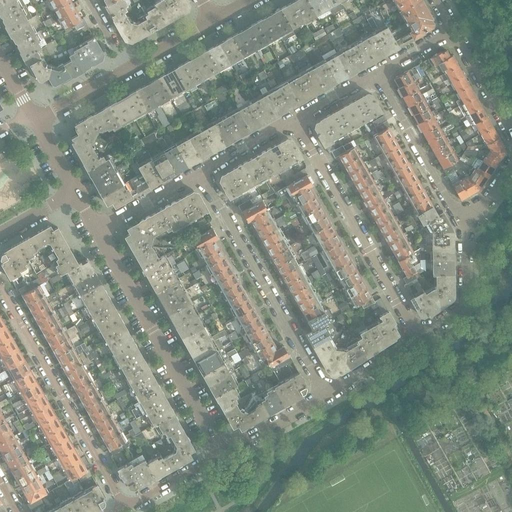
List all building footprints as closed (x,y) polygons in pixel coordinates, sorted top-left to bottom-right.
[(32,18),(21,0),(1,0),(0,1),(0,14),(9,30),(28,20),(32,18)] [(40,13),(36,6),(33,0),(32,0),(29,2),(36,15),(40,13)] [(81,19),(69,0),(48,0),(57,14),(53,16),(44,21),(49,30),(52,28),(50,25),(60,20),(65,29),(69,26),(81,20),(81,19)] [(127,9),(126,5),(127,4),(124,0),(114,0),(107,4),(105,5),(121,33),(125,40),(128,40),(133,23),(130,22),(124,11),(127,9)] [(186,10),(188,4),(185,0),(162,0),(155,4),(156,6),(166,22),(186,10)] [(292,29),(316,15),(307,0),(296,0),(280,9),(292,29)] [(340,2),(339,0),(307,0),(316,15),(328,9),(331,15),(344,8),(340,2)] [(394,0),(400,10),(417,0),(394,0)] [(428,13),(427,9),(426,10),(420,0),(417,0),(400,10),(411,30),(410,31),(410,32),(413,37),(423,32),(422,31),(431,26),(432,23),(430,19),(431,18),(428,13)] [(368,10),(365,5),(359,8),(362,14),(368,10)] [(166,22),(156,6),(147,11),(148,13),(145,15),(147,18),(137,24),(133,23),(128,40),(131,41),(137,38),(138,38),(166,22)] [(267,43),(292,29),(280,9),(256,23),(267,43)] [(385,9),(379,12),(383,19),(389,16),(385,9)] [(376,29),(369,17),(370,17),(368,12),(363,14),(365,18),(370,26),(372,31),(376,29)] [(44,21),(53,16),(51,13),(47,16),(45,13),(41,15),(44,21)] [(361,20),(365,18),(363,14),(352,21),(354,25),(362,21),(361,20)] [(88,27),(86,24),(82,18),(81,19),(81,20),(69,26),(72,31),(74,35),(88,27)] [(339,27),(348,22),(346,18),(337,23),(339,27)] [(39,40),(28,20),(9,30),(24,56),(40,47),(38,41),(39,40)] [(243,57),(267,43),(256,23),(232,36),(243,57)] [(335,30),(332,25),(324,29),(327,34),(335,30)] [(373,60),(413,37),(410,32),(395,41),(387,26),(362,40),(373,60)] [(310,34),(306,27),(302,29),(306,37),(310,34)] [(330,41),(342,34),(339,28),(326,35),(328,39),(330,41)] [(315,41),(326,35),(323,29),(312,35),(315,41)] [(316,46),(328,39),(326,35),(314,42),(316,46)] [(219,70),(243,57),(232,36),(208,50),(219,70)] [(101,59),(102,53),(93,37),(86,40),(87,42),(73,50),(74,52),(72,53),(69,55),(78,71),(101,59)] [(48,78),(48,79),(51,84),(54,85),(78,71),(69,55),(63,45),(57,47),(57,44),(55,40),(54,40),(41,47),(40,47),(24,56),(37,80),(41,81),(45,78),(46,77),(48,78)] [(349,74),(373,60),(362,40),(337,54),(349,74)] [(349,74),(337,54),(324,61),(314,43),(310,45),(320,63),(312,68),(323,88),(349,74)] [(293,45),(287,49),(291,54),(297,51),(293,45)] [(301,49),(295,53),(299,60),(305,56),(301,49)] [(195,84),(219,70),(208,50),(183,64),(195,84)] [(437,63),(450,56),(447,51),(445,51),(444,51),(442,51),(427,59),(432,67),(438,64),(437,63)] [(273,59),(269,52),(263,56),(266,62),(273,59)] [(452,55),(450,56),(437,63),(438,64),(442,71),(444,69),(446,73),(458,66),(452,55)] [(197,90),(194,84),(195,84),(183,64),(159,78),(170,98),(170,97),(174,103),(197,90)] [(464,76),(458,66),(446,73),(449,78),(444,81),(447,86),(452,83),(464,76)] [(299,102),(323,88),(312,68),(287,82),(299,102)] [(242,83),(254,76),(250,70),(245,73),(239,77),(242,83)] [(411,77),(411,75),(408,70),(395,78),(394,80),(398,87),(397,88),(398,88),(413,79),(414,81),(415,80),(412,76),(411,77)] [(434,79),(428,70),(425,72),(430,81),(434,79)] [(470,86),(464,76),(452,83),(457,93),(470,86)] [(146,111),(170,98),(159,78),(135,91),(146,111)] [(416,85),(416,84),(414,81),(413,79),(398,88),(403,97),(418,88),(419,90),(420,89),(417,85),(416,85)] [(274,116),(299,102),(287,82),(262,96),(274,116)] [(424,94),(423,94),(422,94),(421,94),(419,90),(418,88),(403,97),(407,106),(423,97),(424,98),(428,96),(434,92),(429,84),(425,86),(427,89),(423,92),(424,94)] [(476,96),(470,86),(457,93),(461,98),(456,101),(458,106),(476,96)] [(122,125),(146,111),(135,91),(111,105),(122,125)] [(226,99),(223,93),(217,97),(221,102),(226,99)] [(381,113),(371,94),(367,93),(347,105),(359,125),(381,113)] [(249,130),(274,116),(262,96),(238,110),(249,130)] [(481,107),(476,96),(458,106),(462,113),(464,112),(466,115),(481,107)] [(426,103),(425,101),(424,98),(423,97),(407,106),(412,114),(428,106),(428,107),(429,107),(427,103),(426,103)] [(213,106),(210,101),(206,103),(202,105),(204,108),(203,108),(205,111),(213,107),(213,106)] [(443,109),(439,101),(434,105),(437,112),(443,109)] [(122,125),(111,105),(82,121),(88,130),(87,132),(94,135),(97,131),(99,132),(106,128),(107,130),(112,128),(113,130),(122,125)] [(199,158),(224,144),(213,124),(203,129),(200,124),(196,116),(201,112),(204,117),(208,115),(205,111),(203,108),(204,108),(202,105),(190,112),(192,116),(200,131),(188,138),(199,158)] [(359,125),(347,105),(325,117),(337,138),(359,125)] [(430,110),(428,107),(428,106),(412,114),(417,123),(433,115),(433,116),(434,115),(432,111),(431,112),(430,110)] [(487,117),(481,107),(466,115),(465,116),(471,127),(475,124),(487,117)] [(224,144),(249,130),(238,110),(213,124),(224,144)] [(435,119),(433,116),(433,115),(417,123),(422,132),(438,124),(438,125),(439,124),(437,120),(436,121),(435,119)] [(390,126),(386,121),(383,116),(372,122),(375,127),(374,127),(377,133),(387,127),(390,126)] [(337,138),(325,117),(321,120),(317,122),(315,128),(318,133),(317,133),(324,145),(337,138)] [(493,127),(487,117),(475,124),(481,134),(493,127)] [(104,156),(105,150),(103,150),(107,143),(94,135),(87,132),(88,130),(82,121),(75,125),(76,127),(76,129),(79,134),(72,138),(74,141),(72,142),(87,169),(107,158),(115,154),(114,152),(105,158),(104,156)] [(175,129),(172,124),(166,127),(170,133),(175,129)] [(441,129),(440,128),(438,125),(438,124),(422,132),(427,141),(443,133),(443,134),(444,133),(442,129),(441,129)] [(382,154),(397,145),(387,127),(377,133),(372,136),(382,154)] [(498,137),(493,127),(481,134),(487,144),(498,137)] [(469,138),(464,130),(460,133),(464,140),(469,138)] [(148,144),(157,139),(153,133),(145,138),(141,140),(143,144),(146,148),(149,146),(148,144)] [(446,138),(445,137),(443,134),(443,133),(427,141),(432,150),(448,141),(448,142),(449,142),(447,138),(446,138)] [(124,149),(118,139),(117,139),(114,134),(111,135),(114,141),(121,151),(124,149)] [(356,145),(363,141),(361,137),(353,141),(356,145)] [(505,151),(502,145),(503,144),(498,137),(487,144),(490,150),(489,152),(500,159),(505,152),(505,151)] [(199,158),(188,138),(168,149),(162,139),(158,141),(164,152),(175,172),(199,158)] [(301,158),(294,144),(293,145),(291,141),(290,141),(287,140),(286,140),(280,143),(280,142),(265,151),(277,171),(301,158)] [(121,151),(114,141),(110,144),(115,147),(118,152),(121,151)] [(368,148),(364,142),(364,141),(359,144),(363,151),(368,148)] [(450,147),(448,142),(448,141),(432,150),(438,159),(453,151),(454,151),(452,147),(451,147),(450,147)] [(345,151),(353,147),(350,142),(343,147),(342,145),(331,152),(335,157),(339,155),(345,151)] [(392,171),(407,162),(397,145),(382,154),(392,171)] [(349,173),(364,164),(354,146),(353,147),(345,151),(339,155),(349,173)] [(0,158),(1,160),(12,154),(9,148),(0,152),(0,158)] [(277,171),(265,151),(242,164),(254,185),(277,171)] [(457,160),(458,158),(457,155),(456,156),(455,155),(453,151),(438,159),(443,168),(457,160)] [(150,186),(175,172),(164,152),(138,166),(142,173),(150,186)] [(494,169),(500,159),(489,152),(486,157),(485,156),(482,161),(494,169)] [(122,184),(115,171),(107,158),(87,169),(102,196),(122,184)] [(487,178),(494,169),(482,161),(478,166),(475,164),(472,168),(473,168),(487,178)] [(417,180),(413,173),(407,162),(392,171),(402,189),(417,180)] [(460,168),(461,167),(457,163),(451,166),(454,171),(460,168)] [(248,193),(246,189),(254,185),(242,164),(228,172),(223,175),(222,177),(221,180),(221,181),(223,184),(222,185),(230,198),(237,194),(243,204),(239,206),(242,211),(253,205),(249,199),(247,201),(244,196),(248,193)] [(359,190),(374,182),(364,164),(349,173),(359,190)] [(454,171),(451,166),(444,170),(447,175),(454,171)] [(480,189),(487,178),(473,168),(468,175),(480,189)] [(296,180),(306,175),(303,169),(295,174),(293,175),(293,176),(296,180)] [(384,176),(380,170),(378,171),(376,170),(371,173),(375,181),(384,176)] [(150,186),(142,173),(129,180),(136,191),(137,193),(150,186)] [(480,189),(468,175),(466,174),(464,175),(465,177),(459,180),(468,196),(480,189)] [(292,196),(308,186),(312,184),(306,175),(296,180),(286,186),(274,193),(280,202),(284,200),(289,197),(290,197),(292,196)] [(286,186),(296,180),(293,176),(284,182),(286,186)] [(412,206),(427,197),(417,180),(402,189),(412,206)] [(468,196),(459,180),(452,184),(460,200),(468,196)] [(275,192),(284,186),(281,182),(272,187),(275,192)] [(384,199),(374,182),(359,190),(369,208),(384,199)] [(115,206),(137,193),(136,191),(134,191),(130,193),(124,183),(122,184),(102,196),(107,203),(112,200),(115,206)] [(319,205),(308,186),(292,196),(302,214),(319,205)] [(393,194),(390,189),(383,193),(386,198),(393,194)] [(403,195),(400,190),(394,193),(397,199),(403,195)] [(181,225),(207,210),(200,197),(199,197),(198,195),(196,194),(197,194),(193,193),(191,193),(185,196),(170,204),(181,225)] [(427,221),(437,215),(427,197),(412,206),(422,223),(427,221)] [(269,209),(263,199),(253,205),(242,211),(247,221),(251,219),(268,210),(269,209)] [(393,216),(384,199),(369,208),(378,225),(393,216)] [(290,208),(285,200),(281,203),(285,210),(290,208)] [(181,225),(170,204),(139,222),(144,231),(153,234),(155,234),(166,228),(167,230),(172,227),(173,229),(181,225)] [(329,223),(319,205),(302,214),(302,215),(297,217),(302,224),(306,221),(312,233),(329,223)] [(414,216),(409,208),(403,211),(408,219),(414,216)] [(278,228),(290,221),(286,214),(274,220),(268,210),(251,219),(261,237),(278,228)] [(452,245),(452,232),(451,231),(451,228),(442,212),(437,215),(427,221),(430,226),(424,229),(427,233),(432,231),(432,245),(452,245)] [(403,234),(393,216),(378,225),(388,242),(403,234)] [(207,222),(204,218),(196,222),(199,227),(207,222)] [(299,224),(296,218),(290,221),(294,227),(299,224)] [(149,246),(152,235),(153,234),(144,231),(139,222),(128,228),(131,233),(125,236),(143,268),(159,259),(159,258),(152,247),(149,246)] [(201,234),(212,228),(209,222),(207,222),(199,227),(198,228),(199,230),(201,234)] [(339,242),(329,223),(312,233),(323,251),(339,242)] [(51,237),(60,232),(57,227),(52,230),(50,225),(19,243),(27,258),(34,254),(33,252),(38,249),(37,247),(45,242),(50,243),(51,237)] [(298,239),(291,226),(284,230),(291,243),(298,239)] [(197,249),(214,239),(217,237),(212,228),(201,234),(190,240),(181,246),(186,255),(197,249)] [(289,246),(278,228),(261,237),(272,256),(289,246)] [(190,240),(201,234),(199,230),(188,237),(190,240)] [(77,264),(60,232),(51,237),(50,243),(57,256),(58,257),(55,259),(57,264),(55,265),(57,268),(56,269),(59,275),(61,275),(66,271),(77,264)] [(180,246),(173,233),(170,235),(172,240),(176,245),(180,246)] [(413,251),(403,234),(388,242),(398,260),(413,251)] [(224,256),(214,239),(197,249),(207,266),(224,256)] [(350,260),(339,242),(323,251),(333,270),(350,260)] [(26,266),(24,263),(29,261),(27,258),(19,243),(4,251),(4,252),(1,254),(0,257),(0,258),(1,261),(0,261),(10,278),(20,272),(19,270),(26,266)] [(453,273),(452,245),(432,245),(433,274),(435,274),(453,273)] [(299,264),(289,246),(272,256),(282,274),(299,264)] [(316,255),(312,248),(307,251),(311,258),(316,255)] [(310,258),(306,251),(300,255),(304,262),(310,258)] [(416,271),(410,260),(412,258),(411,256),(414,254),(413,251),(398,260),(407,276),(413,273),(416,271)] [(177,279),(164,256),(163,255),(159,258),(159,259),(143,268),(156,291),(177,279)] [(233,273),(224,256),(207,266),(217,283),(233,273)] [(45,260),(42,262),(45,268),(48,266),(51,263),(47,257),(46,258),(45,260)] [(93,271),(86,259),(77,264),(66,271),(73,283),(93,271)] [(360,278),(350,260),(333,270),(343,288),(360,278)] [(42,262),(42,261),(33,266),(37,273),(44,269),(45,268),(42,262)] [(187,267),(183,261),(177,265),(181,271),(187,267)] [(309,283),(299,264),(282,274),(292,292),(309,283)] [(202,277),(198,270),(192,274),(196,280),(202,277)] [(320,276),(316,270),(311,274),(314,280),(320,276)] [(107,295),(93,271),(73,283),(86,306),(107,295)] [(333,279),(329,272),(322,277),(326,283),(333,279)] [(44,279),(40,273),(37,276),(42,284),(49,281),(50,280),(48,277),(44,279)] [(243,290),(233,273),(217,283),(226,300),(243,290)] [(416,278),(413,273),(407,276),(403,278),(406,283),(416,278)] [(453,294),(453,273),(435,274),(435,283),(434,286),(433,287),(424,292),(434,311),(451,299),(451,297),(452,294),(453,294)] [(53,284),(63,278),(61,275),(59,275),(50,280),(49,281),(52,286),(54,284),(53,284)] [(370,296),(360,278),(343,288),(353,305),(354,306),(360,302),(370,296)] [(434,311),(424,292),(423,290),(413,296),(411,292),(412,291),(409,287),(412,285),(414,287),(419,284),(416,279),(416,278),(406,283),(404,284),(403,285),(404,286),(418,312),(419,313),(420,314),(423,316),(424,315),(424,316),(427,314),(428,315),(429,315),(434,311)] [(32,289),(26,279),(24,280),(26,285),(24,286),(22,282),(14,286),(17,291),(19,290),(22,295),(32,289),(32,288),(32,289)] [(190,303),(183,291),(177,279),(156,291),(169,314),(190,303)] [(320,301),(309,283),(292,292),(303,311),(320,301)] [(47,304),(37,287),(37,286),(32,288),(32,289),(22,295),(23,297),(23,298),(25,300),(25,301),(28,306),(29,307),(30,309),(31,310),(32,312),(47,304)] [(252,307),(243,290),(226,300),(236,317),(252,307)] [(120,318),(107,295),(86,306),(99,330),(120,318)] [(374,303),(374,302),(370,296),(360,302),(363,308),(363,309),(372,304),(374,303)] [(387,311),(380,298),(374,302),(374,303),(372,304),(375,309),(378,307),(382,313),(387,311)] [(333,317),(328,309),(325,311),(320,301),(303,311),(313,329),(323,323),(329,319),(333,317)] [(349,308),(345,301),(338,305),(342,312),(349,308)] [(74,314),(67,302),(63,304),(64,307),(68,314),(69,316),(74,314)] [(203,326),(190,303),(169,314),(182,338),(203,326)] [(65,316),(68,314),(64,307),(61,309),(60,309),(52,313),(47,304),(32,312),(33,314),(33,315),(34,317),(35,318),(38,323),(38,324),(39,326),(40,327),(42,329),(57,321),(65,317),(65,316)] [(262,324),(252,307),(236,317),(245,334),(262,324)] [(394,322),(388,311),(380,316),(382,320),(378,322),(389,341),(394,338),(394,336),(397,334),(392,323),(394,322)] [(79,318),(76,312),(74,314),(69,316),(73,322),(79,318)] [(217,318),(214,313),(211,315),(212,317),(204,322),(206,325),(213,321),(217,318)] [(345,322),(341,314),(336,316),(340,324),(345,322)] [(226,323),(222,316),(218,318),(222,325),(226,323)] [(83,323),(80,318),(79,318),(73,322),(76,327),(83,323)] [(133,342),(120,318),(99,330),(113,354),(133,342)] [(224,330),(217,318),(213,321),(219,332),(224,330)] [(334,348),(328,337),(337,332),(329,319),(323,323),(313,329),(306,333),(323,362),(332,357),(331,355),(335,348),(334,348)] [(61,329),(57,321),(42,329),(43,331),(43,332),(44,334),(45,335),(48,340),(48,341),(49,344),(50,344),(51,347),(67,338),(78,332),(74,326),(67,330),(65,327),(61,329)] [(366,356),(389,341),(378,322),(359,333),(361,337),(357,340),(358,343),(366,356)] [(272,341),(262,324),(245,334),(255,351),(272,341)] [(0,343),(11,337),(9,334),(5,326),(0,329),(0,343)] [(217,340),(226,335),(224,330),(219,332),(210,337),(203,326),(182,338),(196,362),(217,350),(221,347),(217,340)] [(238,338),(234,332),(227,336),(231,342),(238,338)] [(18,349),(15,345),(11,337),(0,343),(0,354),(2,357),(18,349)] [(76,355),(72,347),(67,338),(51,347),(52,348),(52,349),(54,352),(58,358),(58,359),(59,361),(60,361),(61,364),(76,355)] [(288,354),(283,346),(276,350),(272,341),(255,351),(260,359),(258,361),(263,369),(268,366),(270,364),(288,354)] [(147,366),(140,354),(133,342),(113,354),(126,378),(147,366)] [(341,372),(366,356),(358,343),(354,345),(352,342),(346,345),(346,344),(337,343),(335,348),(331,355),(332,357),(323,362),(327,369),(327,370),(328,370),(330,374),(334,375),(340,371),(340,372),(341,371),(341,372)] [(87,349),(86,347),(84,343),(76,348),(79,354),(87,349)] [(24,360),(21,355),(18,349),(2,357),(8,369),(24,360)] [(93,359),(89,352),(88,349),(84,352),(89,361),(93,359)] [(101,361),(94,349),(89,352),(93,359),(96,364),(99,362),(101,361)] [(228,358),(237,353),(234,349),(226,354),(228,358)] [(249,354),(246,349),(238,354),(241,359),(249,354)] [(230,373),(223,361),(217,350),(196,362),(209,385),(230,373)] [(231,362),(239,357),(237,353),(228,358),(231,362)] [(293,375),(286,363),(292,360),(288,354),(270,364),(268,366),(271,372),(273,371),(280,382),(293,375)] [(86,372),(76,355),(61,364),(62,366),(62,367),(63,369),(64,369),(67,375),(67,376),(68,378),(69,378),(70,381),(86,372)] [(30,371),(28,367),(24,360),(8,369),(14,380),(30,371)] [(99,362),(96,364),(102,376),(106,373),(99,362)] [(160,390),(154,378),(147,366),(126,378),(123,380),(128,389),(119,393),(117,393),(114,395),(116,399),(120,397),(133,390),(139,401),(160,390)] [(36,381),(34,378),(30,371),(14,380),(21,391),(36,381)] [(96,390),(86,372),(70,381),(72,383),(72,384),(73,386),(74,386),(77,392),(77,393),(78,395),(79,396),(80,398),(96,390)] [(302,394),(305,392),(306,387),(305,385),(305,384),(298,372),(293,375),(280,382),(272,387),(283,405),(302,394)] [(234,386),(236,384),(230,373),(209,385),(224,411),(231,407),(230,405),(237,401),(235,398),(237,397),(235,394),(238,392),(234,386)] [(107,383),(104,379),(103,376),(98,379),(102,386),(107,383)] [(42,392),(40,389),(36,381),(21,391),(25,398),(21,401),(23,404),(27,402),(27,401),(42,392)] [(247,426),(283,405),(272,387),(265,391),(267,393),(263,396),(265,398),(260,401),(261,402),(257,405),(254,402),(248,409),(249,411),(249,412),(246,413),(243,412),(241,415),(247,426)] [(105,406),(96,390),(80,398),(81,400),(81,401),(83,403),(83,404),(87,409),(87,410),(88,412),(89,413),(90,415),(105,406)] [(173,413),(160,390),(139,401),(152,424),(153,424),(173,413)] [(33,413),(49,404),(42,392),(27,401),(27,402),(30,407),(24,411),(25,412),(23,413),(22,412),(17,415),(20,420),(33,413)] [(126,408),(120,397),(116,399),(118,403),(122,410),(126,408)] [(0,409),(2,408),(1,407),(8,403),(6,399),(0,402),(0,409)] [(247,426),(241,415),(243,412),(239,410),(235,403),(237,402),(237,401),(230,405),(231,407),(224,411),(233,427),(238,424),(241,429),(247,426)] [(40,424),(55,415),(49,404),(33,413),(37,420),(28,425),(27,423),(23,426),(26,432),(29,430),(40,424)] [(115,424),(105,407),(105,406),(90,415),(91,417),(91,418),(92,420),(93,421),(96,426),(96,427),(98,429),(98,430),(100,432),(115,424)] [(142,416),(137,407),(131,411),(136,419),(142,416)] [(193,449),(173,413),(153,424),(161,439),(169,434),(176,447),(176,448),(188,452),(193,449)] [(61,426),(55,415),(40,424),(46,435),(61,426)] [(0,432),(10,427),(8,424),(11,422),(8,417),(5,419),(0,421),(0,432)] [(129,423),(126,418),(123,420),(119,422),(122,427),(129,423)] [(141,432),(134,421),(130,423),(136,434),(141,432)] [(23,430),(19,423),(14,425),(19,433),(23,430)] [(123,438),(115,424),(100,432),(101,434),(101,435),(102,437),(103,438),(106,443),(106,444),(107,447),(108,447),(109,449),(123,442),(124,442),(136,435),(132,429),(128,432),(129,434),(123,438)] [(67,436),(65,433),(61,426),(46,435),(52,446),(67,436)] [(0,443),(15,436),(10,427),(0,432),(0,443)] [(147,441),(141,432),(133,437),(147,441)] [(2,453),(28,438),(27,436),(19,441),(16,435),(15,436),(0,443),(0,450),(2,453)] [(74,448),(72,446),(67,436),(52,446),(58,457),(74,448)] [(23,452),(21,448),(23,447),(22,445),(29,441),(28,438),(2,453),(4,456),(3,457),(6,462),(23,452)] [(120,444),(124,442),(123,442),(109,449),(109,450),(112,455),(122,450),(120,444)] [(129,447),(126,442),(120,445),(123,450),(129,447)] [(80,459),(74,448),(58,457),(65,468),(72,464),(80,459)] [(155,477),(191,457),(188,452),(176,448),(175,452),(163,459),(161,456),(161,457),(159,453),(146,460),(155,477)] [(11,469),(29,459),(30,458),(29,455),(26,456),(23,452),(6,462),(8,467),(10,466),(11,469)] [(15,478),(33,468),(31,464),(32,464),(29,459),(11,469),(13,472),(12,473),(15,478)] [(86,470),(80,459),(72,464),(65,468),(71,479),(75,477),(86,470)] [(155,477),(146,460),(145,459),(132,466),(132,465),(131,463),(124,467),(123,465),(117,469),(126,484),(127,484),(129,487),(134,489),(137,487),(137,488),(155,477)] [(21,486),(46,471),(44,467),(35,472),(33,468),(15,478),(18,483),(19,482),(21,486)] [(80,482),(91,475),(88,469),(86,470),(75,477),(76,477),(77,476),(80,482)] [(42,484),(40,480),(42,479),(40,477),(47,473),(46,471),(21,486),(22,489),(21,489),(24,495),(42,484)] [(66,487),(75,482),(80,490),(82,489),(80,484),(78,482),(76,477),(75,477),(71,479),(64,484),(66,487)] [(40,497),(48,493),(46,488),(44,489),(42,484),(24,495),(27,500),(28,499),(30,502),(31,502),(40,497)] [(101,506),(104,505),(105,501),(103,498),(104,498),(96,484),(90,488),(91,489),(73,499),(80,511),(93,511),(102,508),(101,506)] [(30,502),(27,504),(30,509),(43,502),(40,497),(31,502),(30,502)] [(80,511),(73,499),(60,507),(63,511),(80,511)]
